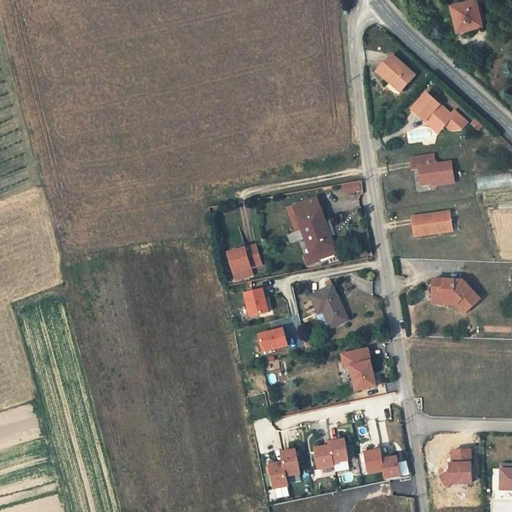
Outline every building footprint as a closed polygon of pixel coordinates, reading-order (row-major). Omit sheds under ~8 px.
[(470,30),(481,28),(476,3),(450,8),(455,33),(457,33),(458,33),(458,35),(471,33),(470,30)] [(385,79),(388,76),(402,87),(413,74),(390,53),(375,70),(385,79)] [(399,91),(402,87),(388,76),(385,79),(399,91)] [(440,130),(444,125),(450,131),(459,130),(466,122),(453,111),(449,114),(423,91),(408,110),(424,123),(427,119),(440,130)] [(436,134),(440,130),(427,119),(424,123),(436,134)] [(432,166),(431,159),(409,162),(411,173),(417,172),(420,188),(435,186),(436,189),(452,187),(449,167),(437,168),(432,166)] [(313,260),(337,251),(320,201),(297,209),(313,260)] [(445,214),(408,219),(410,238),(448,233),(445,214)] [(252,246),(225,254),(231,271),(257,263),(252,246)] [(434,283),(434,299),(444,299),(445,301),(454,301),(458,307),(463,312),(478,299),(464,283),(434,283)] [(333,328),(350,320),(335,287),(312,296),(320,315),(326,313),(333,328)] [(265,291),(247,296),(253,318),(270,314),(265,291)] [(445,301),(444,299),(434,299),(434,307),(458,307),(454,301),(445,301)] [(286,330),(262,337),(267,356),(291,349),(286,330)] [(372,347),(345,354),(349,367),(355,365),(356,370),(361,389),(381,384),(372,347)] [(389,406),(378,408),(381,420),(392,417),(389,406)] [(333,443),(333,446),(337,463),(351,460),(347,439),(333,443)] [(333,446),(319,450),(323,470),(337,467),(337,463),(333,446)] [(383,447),(368,450),(372,471),(386,468),(385,460),(383,447)] [(446,487),(450,484),(471,483),(470,462),(471,462),(471,450),(452,450),(452,463),(449,463),(449,470),(439,477),(446,487)] [(299,454),(285,457),(287,467),(289,474),(303,471),(299,454)] [(400,457),(385,460),(386,468),(389,480),(403,477),(400,457)] [(358,464),(349,467),(351,474),(360,472),(358,464)] [(511,464),(501,465),(500,491),(511,491),(511,464)] [(287,467),(274,470),(278,487),(291,484),(289,474),(287,467)]
